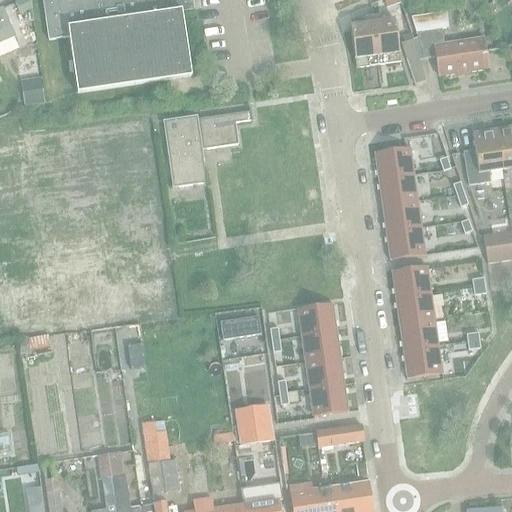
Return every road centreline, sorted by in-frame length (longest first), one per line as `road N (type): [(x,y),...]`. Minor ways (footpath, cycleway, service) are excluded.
road 1 (residential): [(389,497),(337,127)]
road 2 (residential): [(337,127),(511,98)]
road 3 (residential): [(337,127),(309,0)]
road 4 (residential): [(475,485),(482,435),(511,371)]
